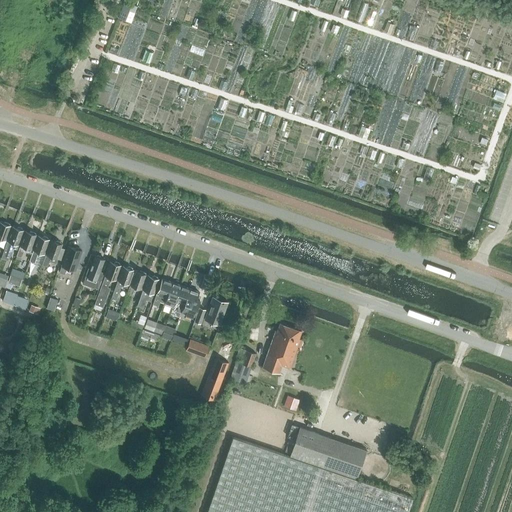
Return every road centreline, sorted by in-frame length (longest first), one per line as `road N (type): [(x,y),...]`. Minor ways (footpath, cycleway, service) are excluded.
road 1 (unclassified): [(511,355),(0,174)]
road 2 (unclassified): [(511,295),(25,131)]
road 3 (track): [(87,47),(471,178),(484,169),(511,94)]
road 4 (track): [(511,82),(278,0)]
